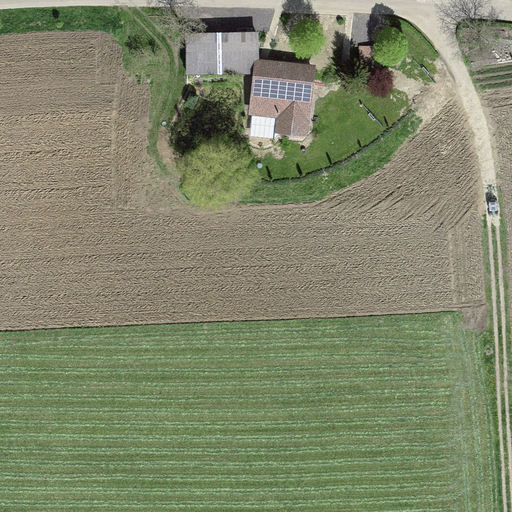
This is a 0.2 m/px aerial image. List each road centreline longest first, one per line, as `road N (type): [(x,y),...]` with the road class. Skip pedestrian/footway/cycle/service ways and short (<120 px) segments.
road 1 (track): [(425,12),(453,62),(482,152),(509,511)]
road 2 (residential): [(0,14),(511,13)]
